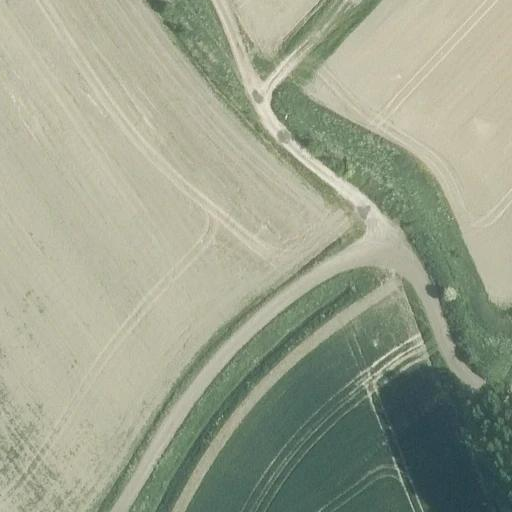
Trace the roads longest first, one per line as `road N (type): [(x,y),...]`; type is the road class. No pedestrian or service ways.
road 1 (track): [(119,511),(190,394),(234,344),(304,284),(344,259),(381,250)]
road 2 (unclassified): [(381,250),(406,260),(425,284),(473,383),(511,399)]
road 3 (track): [(258,98),(281,134),(377,222),(381,250)]
road 4 (track): [(258,98),(350,0)]
